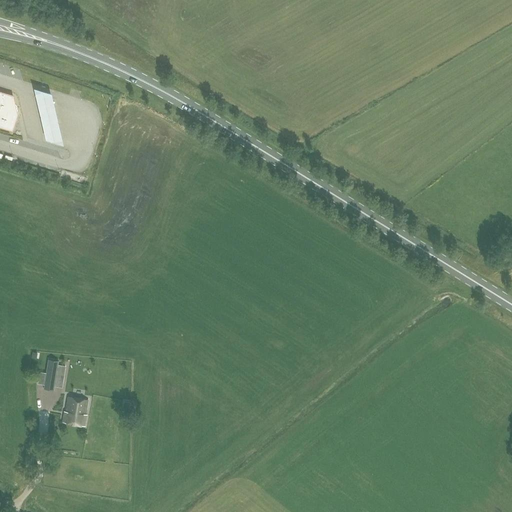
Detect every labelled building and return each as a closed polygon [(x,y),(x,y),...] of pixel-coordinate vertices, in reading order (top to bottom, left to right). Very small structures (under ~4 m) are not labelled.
[(32,87),(44,139),(62,144),(50,93),(32,87)] [(17,114),(12,96),(2,93),(0,99),(0,125),(12,130),(17,114)] [(37,372),(38,391),(55,390),(53,371),(37,372)] [(59,386),(70,386),(69,373),(58,373),(59,386)] [(85,414),(87,400),(68,397),(65,412),(64,412),(62,422),(84,426),(86,414),(85,414)]
